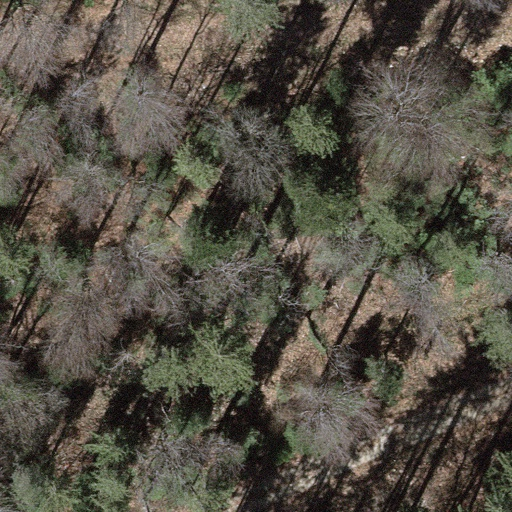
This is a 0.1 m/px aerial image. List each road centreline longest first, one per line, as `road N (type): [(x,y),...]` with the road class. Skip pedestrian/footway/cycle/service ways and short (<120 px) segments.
road 1 (track): [(0,36),(374,12),(511,13)]
road 2 (track): [(246,511),(511,397)]
